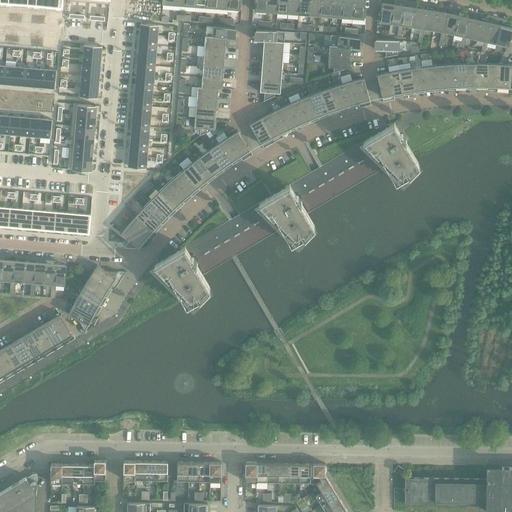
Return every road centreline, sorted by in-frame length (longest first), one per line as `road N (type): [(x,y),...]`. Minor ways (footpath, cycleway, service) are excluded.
road 1 (residential): [(100,251),(117,0)]
road 2 (residential): [(259,160),(203,201),(151,255),(100,251)]
road 3 (residential): [(248,0),(240,127),(259,160)]
road 4 (residential): [(234,449),(384,452)]
road 5 (residential): [(511,99),(379,107)]
road 6 (residential): [(379,107),(259,160)]
road 7 (residential): [(384,452),(511,455)]
road 8 (residential): [(0,474),(51,445),(114,447)]
road 9 (residential): [(114,447),(234,449)]
